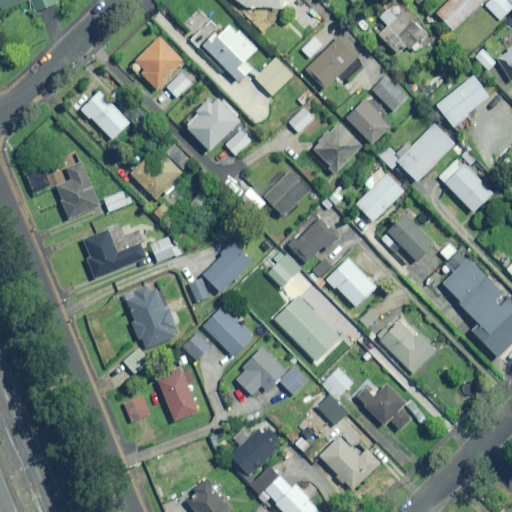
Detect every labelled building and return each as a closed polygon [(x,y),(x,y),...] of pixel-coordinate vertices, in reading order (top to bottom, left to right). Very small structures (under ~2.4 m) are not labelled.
[(0,0),(0,3),(3,11),(30,0),(35,13),(57,4),(55,0),(0,0)] [(257,7),(282,8),(281,0),(236,0),(254,11),(257,7)] [(484,1),(483,0),(451,0),(437,14),(454,31),(484,1)] [(511,9),(511,0),(492,0),(486,6),(501,20),(511,9)] [(398,18),(389,9),(380,18),(389,27),(380,35),(399,54),(407,46),(414,53),(420,48),(416,44),(426,34),(404,11),(398,18)] [(211,20),(191,40),(224,74),(227,70),(239,82),(253,69),(246,62),(258,50),(228,20),(219,29),(211,20)] [(480,38),(473,32),(465,42),(471,48),(480,38)] [(324,46),(314,37),(302,50),(311,59),(324,46)] [(359,57),(341,37),(306,70),(325,90),(359,57)] [(183,63),(159,39),(130,67),(140,77),(143,75),(158,91),(166,83),(164,81),(183,63)] [(511,49),(498,59),(511,81),(511,49)] [(496,63),(484,50),(476,57),(488,70),(496,63)] [(293,76),(277,59),(257,79),(274,96),(293,76)] [(192,84),(182,74),(167,87),(177,98),(192,84)] [(409,97),(388,76),(373,90),(394,112),(409,97)] [(490,97),(474,76),(437,106),(453,126),(490,97)] [(121,84),(110,94),(142,132),(153,123),(121,84)] [(100,92),(81,110),(91,120),(93,119),(113,140),(130,123),(100,92)] [(240,122),(214,96),(198,112),(201,116),(188,129),(211,152),(240,122)] [(391,126),(366,101),(348,119),(373,144),(391,126)] [(314,118),(304,108),(290,123),(300,133),(314,118)] [(362,148),(339,125),(313,152),(336,175),(362,148)] [(435,125),(401,159),(390,148),(380,157),(394,170),(400,164),(418,182),(455,145),(435,125)] [(242,131),(227,145),(237,156),(252,142),(242,131)] [(152,166),(147,161),(132,175),(156,200),(164,192),(168,195),(175,188),(172,185),(183,174),(181,172),(191,163),(175,145),(164,155),(152,166)] [(494,194),(459,158),(439,177),(474,213),(494,194)] [(101,206),(82,162),(67,168),(72,180),(56,187),(70,220),(101,206)] [(309,193),(290,173),(265,198),(284,217),(309,193)] [(404,192),(387,175),(357,205),(374,222),(404,192)] [(266,204),(252,190),(241,200),(255,215),(266,204)] [(132,203),(127,191),(105,200),(110,212),(132,203)] [(344,198),(339,192),(323,206),(328,212),(344,198)] [(204,203),(198,197),(186,208),(193,214),(204,203)] [(434,246),(405,216),(388,232),(417,262),(434,246)] [(338,240),(320,220),(291,249),(307,265),(325,247),(328,250),(338,240)] [(119,252),(109,230),(84,240),(91,257),(87,259),(96,279),(148,258),(141,243),(119,252)] [(184,253),(178,235),(152,244),(158,262),(184,253)] [(253,262),(234,244),(204,276),(223,294),(253,262)] [(457,251),(449,244),(441,253),(449,260),(457,251)] [(327,259),(314,271),(321,279),(335,267),(327,259)] [(349,260),(326,281),(335,290),(338,288),(357,307),(377,288),(349,260)] [(502,294),(469,260),(444,284),(461,302),(460,303),(481,325),(473,332),(499,359),(511,346),(511,300),(510,298),(500,307),(495,301),(502,294)] [(211,296),(202,279),(190,286),(198,302),(211,296)] [(135,319),(130,321),(139,341),(141,340),(146,351),(181,335),(168,307),(165,308),(157,291),(149,295),(145,286),(124,295),(135,319)] [(341,338),(300,297),(276,320),(317,362),(341,338)] [(255,338),(224,306),(204,325),(234,357),(255,338)] [(379,317),(372,309),(361,320),(368,327),(379,317)] [(435,352),(402,320),(381,341),(414,374),(435,352)] [(212,347),(198,334),(184,348),(198,361),(212,347)] [(287,372),(263,348),(244,367),(247,370),(237,380),(253,395),(262,386),(268,391),(287,372)] [(187,355),(175,359),(178,368),(190,364),(187,355)] [(195,382),(189,368),(159,381),(176,422),(200,412),(189,385),(195,382)] [(308,381),(294,368),(280,382),(295,395),(308,381)] [(353,384),(339,369),(323,384),(337,399),(353,384)] [(383,425),(385,427),(387,426),(399,440),(406,434),(403,431),(413,421),(402,409),(406,405),(388,386),(375,398),(367,390),(358,398),(383,425)] [(348,415),(330,395),(317,407),(335,427),(348,415)] [(151,414),(143,396),(125,403),(132,422),(151,414)] [(250,476),(278,449),(274,445),(281,439),(270,428),(264,435),(259,430),(258,430),(230,456),(250,476)] [(350,448),(340,438),(321,457),(354,490),(381,463),(358,440),(350,448)] [(292,488),(280,476),(265,491),(284,511),(321,511),(295,485),(292,488)] [(229,511),(207,483),(193,493),(197,499),(190,504),(195,511),(229,511)]
